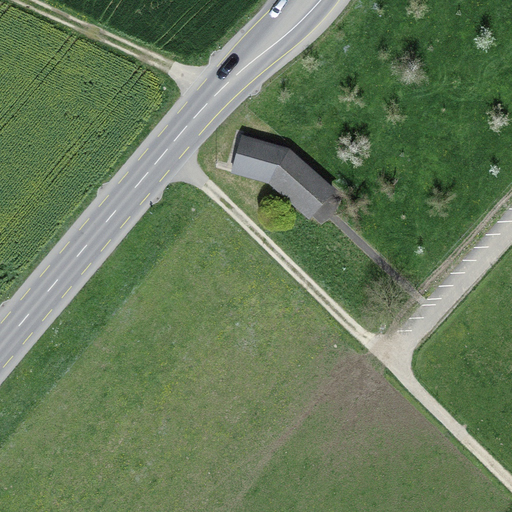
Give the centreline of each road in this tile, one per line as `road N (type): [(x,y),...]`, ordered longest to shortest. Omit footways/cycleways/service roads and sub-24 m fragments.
road 1 (track): [(511,489),(166,151)]
road 2 (primary): [(307,0),(219,89),(0,349)]
road 3 (track): [(21,0),(219,89)]
road 4 (unclassified): [(511,227),(390,363)]
